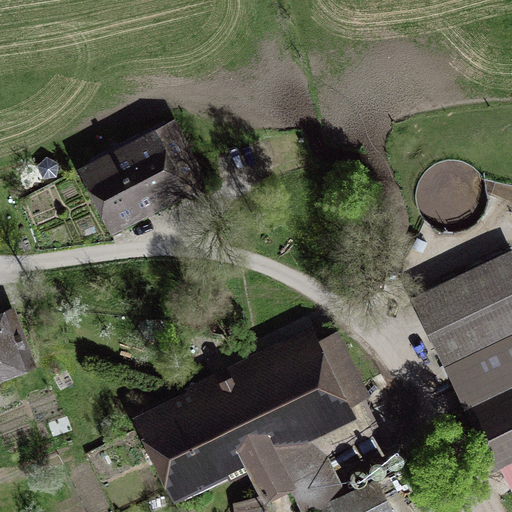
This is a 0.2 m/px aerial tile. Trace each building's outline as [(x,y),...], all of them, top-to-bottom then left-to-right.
[(91,156),(124,221),(198,183),(164,118),(91,156)] [(511,334),(511,259),(413,305),(441,367),(511,334)] [(0,319),(0,387),(38,374),(17,313),(0,319)] [(511,334),(441,367),(462,413),(482,457),(496,451),(511,443),(511,334)] [(342,487),(323,442),(358,426),(364,394),(339,335),(131,424),(169,511),(246,479),(261,509),(291,493),(299,511),(314,511),(331,505),(342,487)] [(511,443),(496,451),(511,486),(511,443)] [(333,511),(389,511),(378,490),(333,511)]
